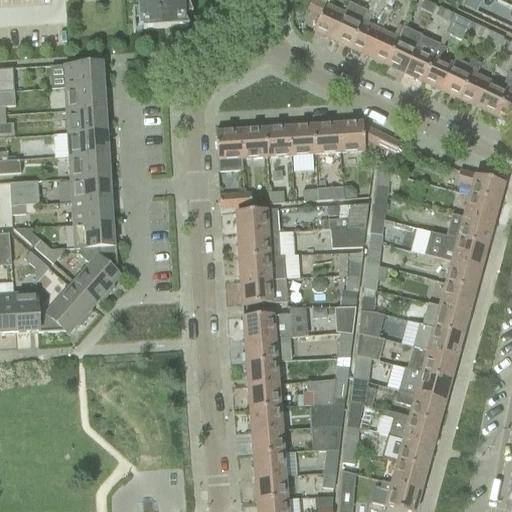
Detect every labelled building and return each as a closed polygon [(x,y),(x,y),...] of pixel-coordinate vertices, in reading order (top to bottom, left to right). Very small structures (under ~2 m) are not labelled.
[(138,0),(140,32),(187,29),(180,9),(187,6),(185,0),(138,0)] [(312,32),(331,41),(343,16),(323,7),(326,0),(310,0),(311,1),(306,11),(319,17),(312,32)] [(466,0),(463,7),(475,13),(481,0),(466,0)] [(343,16),(331,41),(350,50),(367,14),(348,5),(343,16)] [(438,10),(434,18),(448,25),(452,16),(438,9),(438,10)] [(350,50),(368,58),(379,33),(365,27),(370,15),(367,14),(350,50)] [(463,39),(464,40),(471,25),(452,16),(448,25),(443,34),(462,43),(463,39)] [(471,25),(467,34),(485,43),(489,34),(471,25)] [(368,58),(386,66),(403,30),(396,27),(391,39),(379,33),(368,58)] [(403,30),(386,66),(404,75),(415,50),(421,39),(407,32),(403,30)] [(489,34),(485,43),(499,49),(503,40),(489,34)] [(404,75),(422,83),(439,47),(421,39),(415,50),(404,75)] [(422,83),(440,92),(451,67),(437,60),(443,49),(439,47),(422,83)] [(440,92),(459,100),(475,64),(469,61),(464,73),(451,67),(440,92)] [(459,100),(476,109),(488,84),(474,78),(479,66),(475,64),(459,100)] [(62,68),(63,91),(102,89),(100,66),(62,68)] [(0,72),(0,94),(13,94),(11,71),(0,72)] [(476,109),(495,117),(511,81),(505,78),(500,90),(488,84),(476,109)] [(511,81),(495,117),(511,125),(511,95),(510,94),(511,89),(511,81)] [(63,91),(65,114),(103,111),(102,89),(63,91)] [(0,94),(0,109),(3,109),(14,109),(13,94),(0,94)] [(65,114),(66,137),(105,134),(103,111),(65,114)] [(360,124),(335,126),(337,155),(362,153),(361,141),(373,146),(378,136),(360,128),(360,124)] [(335,126),(311,127),(313,156),(337,155),(335,126)] [(311,127),(287,129),(289,158),(313,156),(311,127)] [(287,129),(263,130),(265,159),(289,158),(287,129)] [(263,130),(239,131),(240,161),(265,159),(263,130)] [(240,161),(239,131),(214,133),(216,174),(241,172),(240,161)] [(66,137),(52,137),(54,160),(68,159),(106,157),(105,134),(66,137)] [(384,139),(379,149),(393,156),(398,146),(384,139)] [(68,159),(69,182),(108,180),(106,157),(68,159)] [(7,163),(0,163),(0,177),(19,176),(18,163),(7,163)] [(376,174),(374,188),(386,190),(388,175),(376,174)] [(458,174),(456,184),(471,188),(468,198),(497,206),(502,186),(458,174)] [(69,182),(70,205),(109,202),(108,180),(69,182)] [(10,209),(24,208),(37,207),(36,184),(8,186),(10,209)] [(349,189),(342,189),(342,190),(342,201),(355,200),(354,193),(349,189)] [(331,191),(315,192),(316,204),(331,203),(331,191)] [(315,192),(302,193),(303,204),(316,204),(315,192)] [(282,194),(268,195),(268,206),(283,205),(282,194)] [(243,196),(218,198),(219,211),(244,209),(243,196)] [(468,198),(462,220),(491,227),(497,206),(468,198)] [(70,205),(72,228),(110,225),(109,202),(70,205)] [(372,205),(370,221),(383,222),(384,207),(372,205)] [(24,208),(10,209),(10,218),(24,217),(24,208)] [(347,221),(327,222),(327,225),(327,232),(329,232),(351,230),(363,232),(364,232),(364,231),(367,208),(366,208),(347,208),(347,221)] [(234,215),(235,238),(276,235),(275,212),(234,215)] [(451,217),(445,239),(485,250),(491,227),(462,220),(451,217)] [(370,221),(369,236),(381,237),(383,222),(370,221)] [(73,251),(95,250),(95,249),(112,248),(112,247),(110,225),(72,228),(73,251)] [(351,230),(329,232),(331,251),(360,250),(362,250),(364,232),(363,232),(351,230)] [(12,232),(43,259),(49,252),(25,231),(12,232)] [(235,238),(237,261),(267,259),(278,258),(276,235),(235,238)] [(428,237),(423,257),(450,265),(450,264),(479,272),(484,252),(485,250),(445,239),(429,235),(428,237)] [(8,236),(0,236),(0,266),(9,266),(8,236)] [(72,285),(70,287),(93,307),(95,305),(101,304),(113,291),(112,284),(109,282),(116,275),(114,247),(112,247),(112,248),(95,249),(95,250),(79,251),(79,259),(88,266),(72,285)] [(43,259),(51,267),(65,252),(49,252),(43,259)] [(366,253),(365,266),(376,268),(377,268),(379,254),(366,253)] [(23,261),(33,270),(39,264),(29,255),(23,261)] [(267,259),(237,261),(238,284),(268,282),(284,281),(282,258),(278,258),(267,259)] [(39,264),(33,270),(34,270),(35,285),(47,271),(39,264)] [(348,264),(346,278),(358,279),(360,266),(348,264)] [(449,267),(444,286),(473,294),(479,272),(450,264),(450,265),(449,267)] [(365,266),(362,289),(374,293),(375,285),(383,286),(385,271),(377,270),(377,268),(376,268),(365,266)] [(346,278),(344,294),(355,295),(356,295),(358,279),(346,278)] [(268,282),(238,284),(240,307),(260,306),(270,305),(286,304),(284,281),(268,282)] [(444,289),(438,309),(467,316),(473,294),(444,286),(444,289)] [(91,309),(93,307),(70,287),(44,317),(36,317),(37,336),(64,334),(70,327),(73,330),(80,329),(91,316),(91,309)] [(339,304),(339,309),(347,310),(353,310),(355,295),(344,294),(342,293),(340,293),(339,304)] [(35,295),(11,297),(14,335),(36,334),(36,336),(37,336),(36,317),(35,295)] [(11,297),(0,297),(0,336),(14,335),(11,297)] [(361,300),(359,314),(371,316),(373,301),(361,300)] [(426,306),(420,328),(461,339),(467,316),(438,309),(426,306)] [(338,311),(333,311),(334,335),(337,335),(339,335),(342,336),(350,336),(352,324),(353,310),(338,311)] [(359,314),(356,336),(377,341),(382,319),(371,316),(359,314)] [(241,319),(243,343),(273,341),(287,339),(289,339),(288,316),(241,319)] [(417,327),(411,349),(455,361),(461,339),(420,328),(417,327)] [(339,335),(336,361),(347,360),(350,336),(342,336),(339,335)] [(356,336),(354,359),(365,360),(370,361),(377,364),(383,343),(377,341),(356,336)] [(273,341),(243,343),(245,366),(275,363),(289,362),(287,339),(273,341)] [(411,349),(405,371),(449,383),(455,361),(411,349)] [(354,359),(351,381),(367,385),(370,361),(365,360),(354,359)] [(245,366),(246,389),(276,386),(275,363),(245,366)] [(335,369),(334,383),(345,384),(346,370),(335,369)] [(403,371),(397,393),(443,405),(449,383),(405,371),(403,371)] [(334,383),(305,384),(305,394),(311,394),(312,408),(313,408),(342,407),(345,384),(334,383)] [(246,389),(248,411),(278,409),(276,386),(246,389)] [(350,389),(348,405),(359,407),(361,407),(363,391),(350,389)] [(397,393),(394,405),(411,409),(408,420),(437,428),(443,405),(397,393)] [(348,405),(346,421),(359,423),(361,407),(359,407),(348,405)] [(312,408),(309,408),(311,431),(327,430),(339,431),(342,407),(313,408),(312,408)] [(248,411),(250,434),(280,432),(278,409),(248,411)] [(381,418),(376,435),(386,438),(392,440),(401,442),(402,442),(431,450),(437,428),(408,420),(384,413),(382,419),(381,418)] [(327,430),(311,431),(312,454),(336,454),(339,431),(327,430)] [(250,434),(251,457),(281,455),(280,432),(250,434)] [(344,437),(343,451),(356,452),(357,438),(344,437)] [(402,442),(396,464),(425,472),(431,450),(402,442)] [(343,451),(341,466),(354,467),(356,452),(343,451)] [(251,457),(253,480),(283,478),(281,455),(251,457)] [(396,464),(390,486),(419,494),(425,472),(396,464)] [(323,466),(322,476),(334,477),(335,467),(323,466)] [(351,511),(354,477),(340,473),(337,511),(351,511)] [(322,476),(321,490),(333,492),(334,477),(322,476)] [(253,480),(255,503),(285,501),(283,478),(253,480)] [(414,511),(419,494),(380,484),(379,491),(375,490),(370,506),(393,511),(414,511)] [(330,511),(331,500),(314,501),(314,511),(330,511)] [(285,511),(285,501),(255,503),(255,511),(285,511)]
